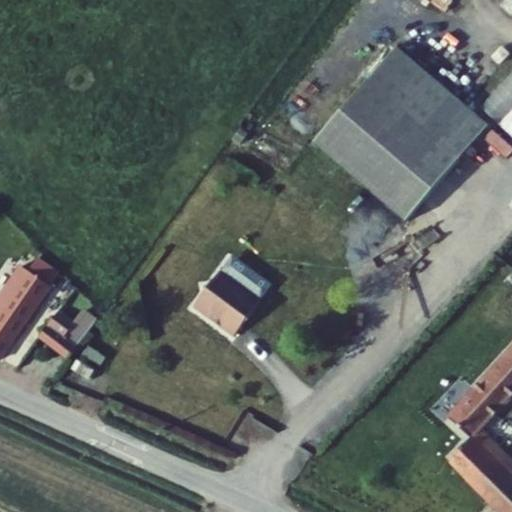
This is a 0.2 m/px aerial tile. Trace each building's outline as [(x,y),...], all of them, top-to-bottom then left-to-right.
[(396,32),(368,64),(460,142),(487,110),(396,32)] [(368,64),(313,129),(404,207),(460,142),(368,64)] [(51,270),(28,253),(18,268),(10,262),(0,276),(0,339),(1,340),(51,270)] [(240,272),(213,253),(189,287),(217,306),(216,308),(230,317),(255,280),(241,271),(240,272)] [(68,305),(52,294),(32,323),(63,344),(88,307),(74,297),(68,305)] [(457,370),(434,393),(467,424),(481,409),(511,376),(511,330),(466,378),(457,370)] [(481,409),(467,424),(497,452),(511,438),(481,409)] [(467,424),(446,447),(484,484),(506,460),(497,452),(467,424)] [(511,466),(506,460),(484,484),(500,499),(511,486),(511,466)] [(511,486),(500,499),(511,510),(511,486)]
